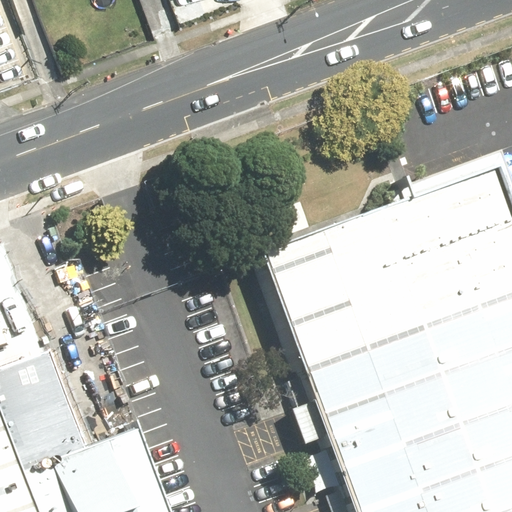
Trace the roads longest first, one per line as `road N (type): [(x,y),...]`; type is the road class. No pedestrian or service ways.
road 1 (secondary): [(446,0),(138,112)]
road 2 (secondary): [(0,164),(138,112)]
